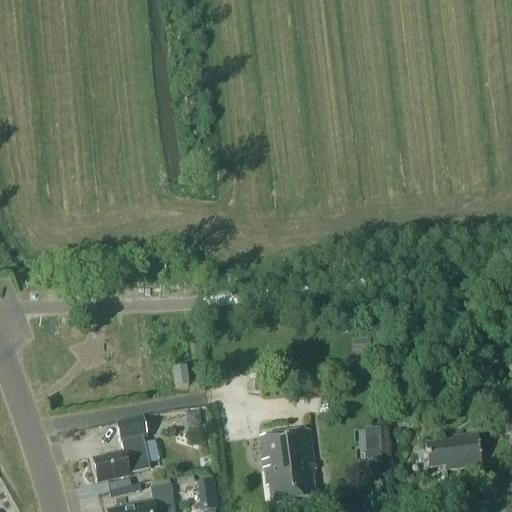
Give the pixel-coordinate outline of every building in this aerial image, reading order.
[(175,373),(177,391),(189,389),(186,371),(175,373)] [(250,373),(248,393),(261,395),(263,374),(250,373)] [(199,414),(185,416),(187,430),(201,428),(199,414)] [(122,444),(123,446),(125,456),(93,463),(99,487),(131,479),(130,476),(150,471),(143,442),(148,440),(143,419),(115,426),(120,445),(122,444)] [(310,432),(260,438),(266,491),(273,490),(274,505),(316,500),(314,477),(316,477),(310,432)] [(483,467),(479,436),(452,439),(453,444),(429,447),(432,471),(447,469),(448,472),(483,467)] [(174,511),(170,486),(152,490),(154,503),(123,509),(123,511),(174,511)]
